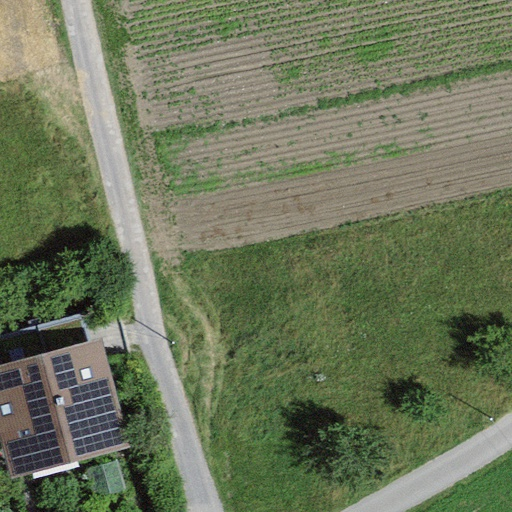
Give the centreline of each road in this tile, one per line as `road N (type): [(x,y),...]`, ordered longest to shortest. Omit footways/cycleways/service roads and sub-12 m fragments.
road 1 (track): [(77,0),(146,331),(202,511)]
road 2 (residential): [(511,424),(374,511)]
